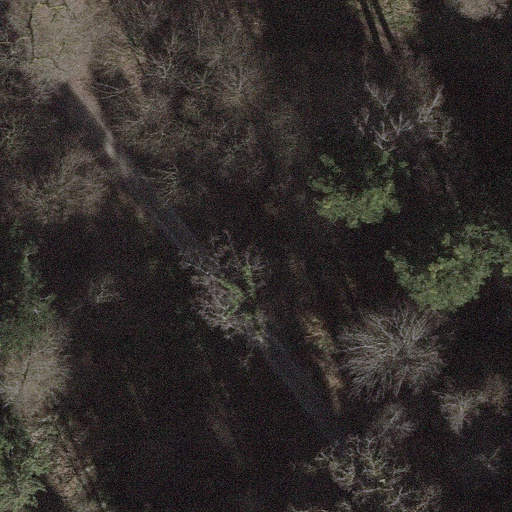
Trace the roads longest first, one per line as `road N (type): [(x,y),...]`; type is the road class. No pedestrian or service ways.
road 1 (track): [(0,1),(386,511)]
road 2 (track): [(511,91),(275,0)]
